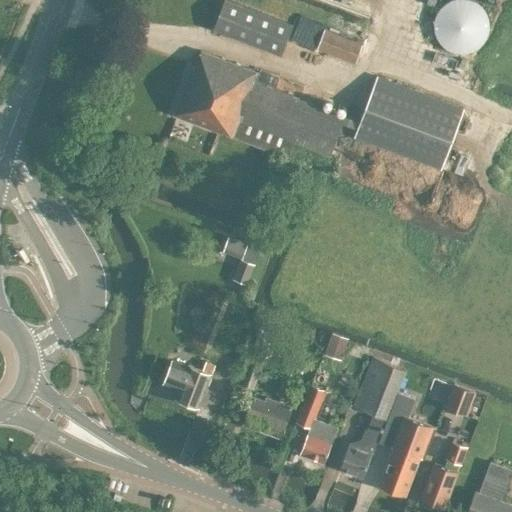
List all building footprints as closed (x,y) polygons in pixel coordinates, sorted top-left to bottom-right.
[(241,0),(222,0),(213,25),(282,51),(293,20),(241,0)] [(488,29),(488,23),(488,18),(486,13),(483,8),(480,4),(476,0),(474,0),(446,0),(445,1),(441,4),(437,9),(435,13),(433,19),(433,24),(434,29),(435,35),(438,39),(441,43),(446,47),(450,49),(456,51),(461,51),(466,51),(472,49),(476,46),(480,43),(484,39),(486,34),(488,29)] [(356,60),(363,40),(324,25),(316,44),(356,60)] [(175,110),(235,132),(241,117),(255,78),(259,67),(202,47),(196,63),(194,62),(175,110)] [(511,122),(378,72),(355,133),(511,194),(511,122)] [(255,78),(241,117),(295,138),(330,152),(346,112),(310,98),(255,78)] [(241,117),(235,132),(290,153),(295,138),(241,117)] [(246,238),(227,231),(222,244),(241,251),(246,238)] [(22,242),(19,244),(25,256),(29,254),(22,242)] [(241,254),(254,259),(259,247),(246,242),(241,254)] [(240,254),(232,274),(247,280),(255,259),(254,259),(241,254),(240,254)] [(233,347),(241,323),(220,316),(212,340),(233,347)] [(333,330),(325,350),(340,355),(348,335),(348,334),(333,329),(333,330)] [(263,350),(254,346),(242,383),(253,386),(263,350)] [(355,402),(388,415),(391,407),(389,406),(406,366),(374,353),(355,402)] [(189,361),(173,356),(164,379),(180,385),(177,393),(200,402),(216,360),(206,356),(203,365),(189,360),(189,361)] [(154,378),(142,400),(153,406),(164,384),(154,378)] [(327,386),(311,380),(294,425),(308,430),(301,449),(324,459),(337,422),(316,414),(327,386)] [(455,380),(446,403),(467,411),(475,387),(455,380)] [(399,387),(391,407),(388,415),(387,417),(379,437),(394,443),(380,480),(403,489),(418,452),(423,454),(436,423),(409,412),(416,394),(399,387)] [(295,402),(267,392),(266,396),(254,392),(244,421),(283,434),(295,402)] [(375,447),(379,437),(387,417),(373,412),(367,428),(364,428),(359,441),(352,438),(347,442),(339,463),(362,472),(372,446),(375,447)] [(432,467),(422,495),(446,504),(459,467),(457,466),(460,459),(461,460),(468,442),(452,436),(445,454),(448,455),(445,462),(435,459),(432,467)] [(511,511),(511,499),(503,496),(511,473),(511,464),(491,457),(480,488),(477,487),(467,511),(511,511)]
